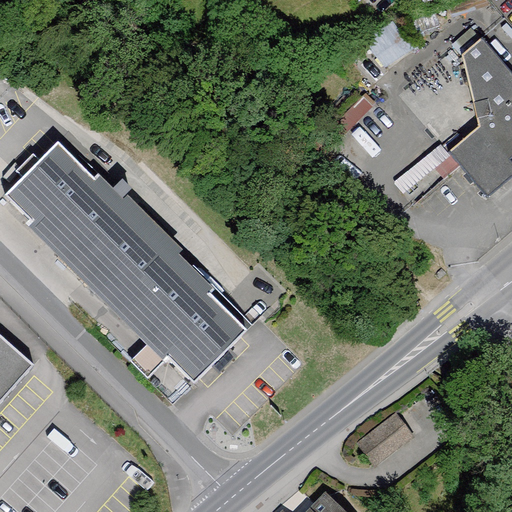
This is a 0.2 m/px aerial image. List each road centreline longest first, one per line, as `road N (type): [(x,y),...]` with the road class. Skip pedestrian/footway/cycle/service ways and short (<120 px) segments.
road 1 (secondary): [(505,280),(232,498)]
road 2 (residential): [(232,498),(0,268)]
